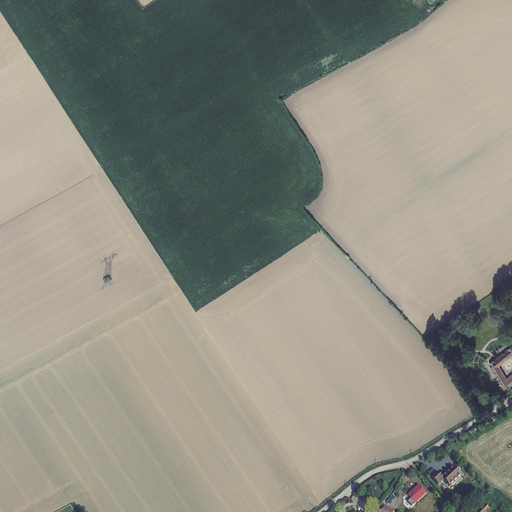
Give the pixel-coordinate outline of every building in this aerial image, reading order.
[(511,357),(511,373),(509,376),(511,380),(511,345),(489,364),(500,383),(505,388),(510,384),(506,378),(497,364),(509,354),(511,357)] [(441,478),(447,484),(458,474),(450,465),(439,476),(434,471),(429,475),(436,483),(441,478)] [(408,496),(414,502),(424,492),(418,485),(408,494),(409,495),(408,496)] [(388,501),(393,505),(401,494),(398,491),(396,493),(395,492),(391,498),(388,496),(384,501),(387,503),(388,501)] [(381,510),(383,511),(387,511),(393,505),(388,501),(387,503),(385,505),(384,505),(381,510)]
